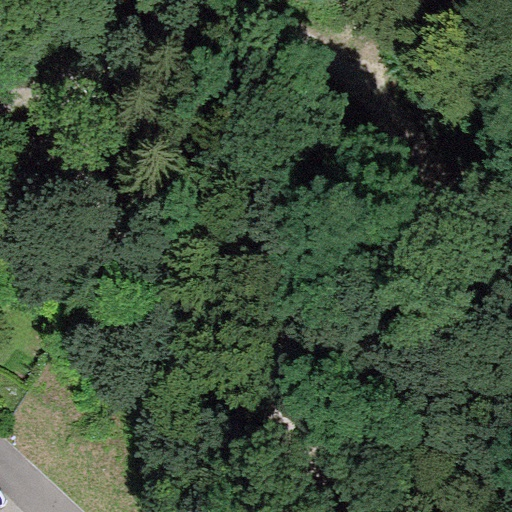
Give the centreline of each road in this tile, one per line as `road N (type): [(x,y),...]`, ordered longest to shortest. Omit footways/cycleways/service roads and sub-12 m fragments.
road 1 (track): [(48,134),(80,87),(139,40),(183,20),(230,14),(278,22),(366,81),(511,275)]
road 2 (track): [(48,134),(108,231),(323,463),(349,511)]
